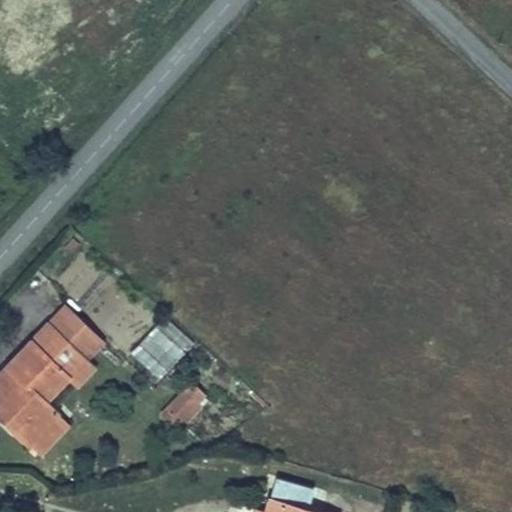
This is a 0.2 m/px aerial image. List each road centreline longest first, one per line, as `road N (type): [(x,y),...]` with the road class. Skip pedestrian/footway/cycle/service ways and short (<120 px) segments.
road 1 (tertiary): [(230,0),(0,260)]
road 2 (unclassified): [(422,0),(511,80)]
